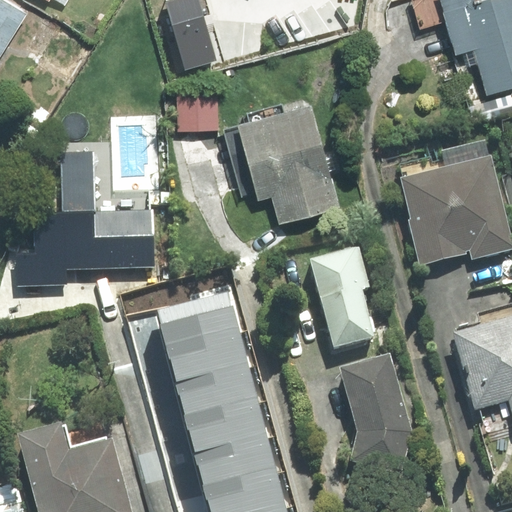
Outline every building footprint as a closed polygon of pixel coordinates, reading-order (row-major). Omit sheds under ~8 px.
[(0,0),(0,61),(35,6),(24,0),(0,0)] [(511,0),(413,0),(422,29),(451,21),(460,49),(475,45),(489,92),(511,84),(511,0)] [(208,4),(157,18),(167,57),(219,44),(208,4)] [(223,126),(224,83),(182,82),(180,125),(223,126)] [(318,92),(241,110),(261,197),(275,193),(281,219),(344,204),(318,92)] [(40,215),(41,280),(82,280),(82,270),(158,269),(158,205),(113,205),(112,143),(64,144),(64,215),(40,215)] [(400,180),(422,265),(473,251),(476,263),(511,253),(511,217),(496,155),(400,180)] [(340,349),(379,340),(368,291),(375,290),(364,245),(318,255),(340,349)] [(511,312),(455,328),(478,411),(511,401),(511,312)] [(416,427),(394,350),(349,367),(366,432),(361,456),(409,467),(416,427)] [(184,444),(168,449),(177,483),(209,474),(219,511),(266,511),(281,508),(241,370),(168,391),(184,444)] [(70,420),(23,432),(44,511),(140,511),(120,433),(76,444),(70,420)]
